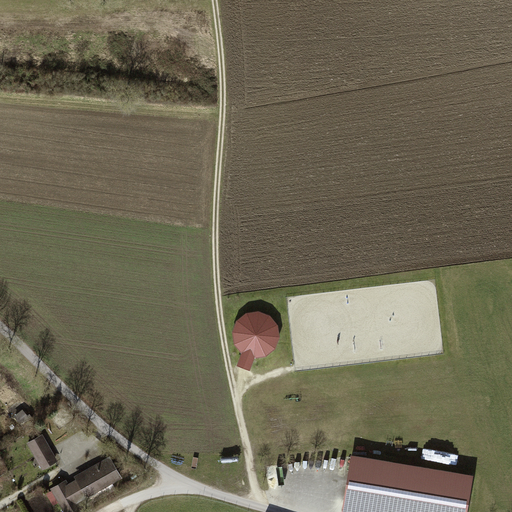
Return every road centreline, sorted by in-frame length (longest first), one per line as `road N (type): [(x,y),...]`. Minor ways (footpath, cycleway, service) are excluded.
road 1 (track): [(255,508),(218,295),(222,114),(214,0)]
road 2 (unclassified): [(268,511),(151,462),(0,324)]
